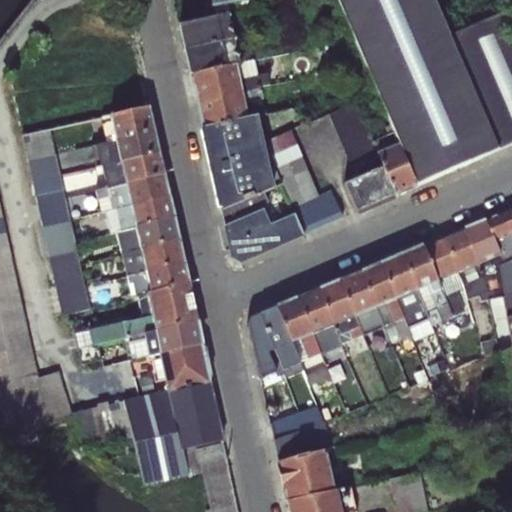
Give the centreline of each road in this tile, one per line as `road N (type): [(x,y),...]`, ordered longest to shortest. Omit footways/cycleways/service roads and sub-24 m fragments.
road 1 (residential): [(216,303),(511,174)]
road 2 (residential): [(148,0),(216,303)]
road 3 (residential): [(216,303),(261,511)]
